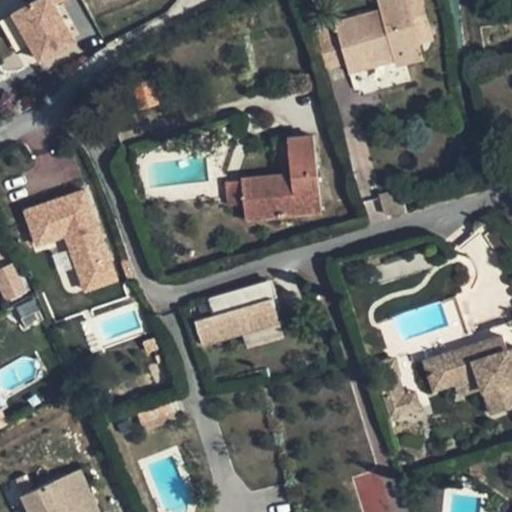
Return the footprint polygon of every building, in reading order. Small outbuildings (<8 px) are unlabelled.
[(76,48),(50,0),(49,0),(15,19),(41,67),(76,48)] [(76,0),(50,0),(56,11),(76,0)] [(327,34),(315,37),(325,71),(348,64),(350,73),(395,60),(397,66),(425,58),(421,42),(436,38),(425,0),(379,0),(381,8),(336,21),(339,30),(327,34)] [(8,15),(0,19),(0,20),(16,49),(25,44),(8,15)] [(339,30),(336,21),(324,24),(327,34),(339,30)] [(290,137),(294,173),(295,188),(245,193),(246,203),(248,219),(323,211),(315,135),(290,137)] [(294,173),(243,178),(245,193),(295,188),(294,173)] [(245,193),(243,178),(226,180),(229,205),(246,203),(245,193)] [(114,272),(85,188),(25,208),(37,242),(63,234),(79,284),(114,272)] [(0,290),(3,301),(27,293),(16,263),(0,268),(0,290)] [(196,319),(204,343),(280,321),(273,296),(196,319)] [(474,334),(478,343),(501,335),(507,350),(511,347),(511,331),(509,322),(474,334)] [(478,343),(424,361),(434,390),(478,375),(492,414),(511,407),(511,347),(507,350),(501,335),(478,343)] [(394,360),(373,367),(391,420),(413,412),(407,396),(394,360)] [(415,393),(407,396),(413,412),(421,409),(415,393)] [(0,417),(0,430),(9,425),(5,415),(0,417)] [(100,511),(82,470),(25,495),(32,511),(100,511)]
